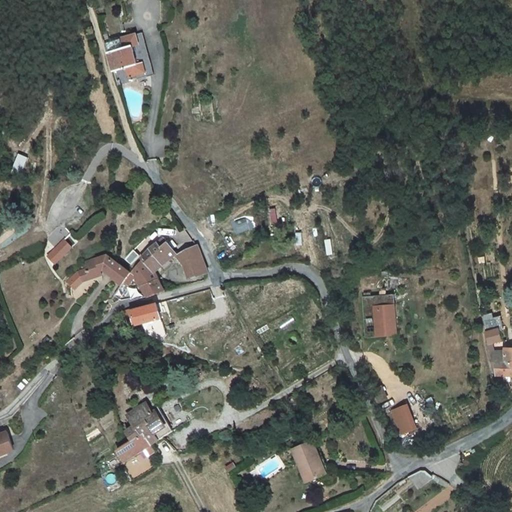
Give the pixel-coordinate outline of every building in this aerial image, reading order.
[(155,33),(148,35),(159,75),(150,78),(150,80),(167,75),(155,33)] [(122,39),(116,41),(126,74),(138,70),(139,74),(141,74),(142,80),(150,78),(159,75),(148,35),(123,43),(122,39)] [(135,259),(136,260),(151,274),(157,269),(160,273),(168,266),(165,262),(174,254),(159,238),(142,250),(135,259)] [(71,247),(64,240),(47,256),(54,263),(71,247)] [(175,254),(189,277),(207,268),(193,244),(175,254)] [(127,251),(119,262),(125,266),(133,255),(127,251)] [(122,283),(127,272),(103,257),(82,261),(85,269),(88,278),(99,277),(98,272),(101,269),(122,283)] [(136,260),(127,272),(149,296),(166,288),(155,278),(151,274),(136,260)] [(85,269),(77,270),(80,280),(88,278),(85,269)] [(398,301),(368,305),(374,344),(391,341),(390,332),(402,330),(398,301)] [(129,312),(133,326),(133,328),(162,321),(155,306),(129,312)] [(402,330),(390,332),(391,341),(404,340),(402,330)] [(489,332),(490,342),(497,341),(503,341),(502,330),(489,332)] [(491,358),(492,363),(499,362),(497,341),(490,342),(491,358)] [(503,362),(499,362),(492,363),(494,369),(496,379),(511,377),(511,349),(502,352),(503,362)] [(414,411),(400,417),(410,441),(424,435),(414,411)] [(141,456),(162,443),(170,438),(154,412),(144,418),(124,431),(130,439),(141,456)] [(5,431),(0,433),(0,455),(14,449),(5,431)] [(113,450),(123,466),(141,456),(130,439),(122,444),(113,450)] [(313,445),(292,454),(307,487),(328,477),(313,445)] [(425,471),(411,480),(415,489),(433,478),(425,471)]
